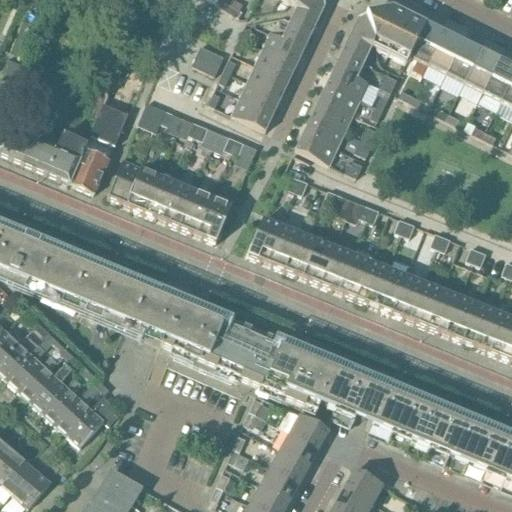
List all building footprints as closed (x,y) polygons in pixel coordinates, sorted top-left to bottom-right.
[(275,0),(295,12),(280,42),(280,43),(303,54),(323,11),(321,0),(275,0)] [(225,15),(229,9),(219,2),(214,9),(225,15)] [(229,9),(225,15),(235,22),(239,15),(229,9)] [(404,68),(408,61),(424,28),(390,11),(356,22),(332,72),(355,83),(356,82),(370,51),(404,68)] [(167,28),(166,27),(142,17),(137,29),(162,39),(167,28)] [(443,37),(430,31),(424,28),(408,61),(426,70),(443,37)] [(238,43),(244,47),(250,35),(243,32),(238,43)] [(295,70),(303,54),(280,43),(280,42),(268,37),(260,54),(295,70)] [(461,46),(443,37),(426,70),(444,79),(461,46)] [(244,47),(238,43),(232,55),(239,58),(244,47)] [(479,55),(461,46),(444,79),(463,88),(479,55)] [(199,51),(191,69),(190,71),(213,81),(222,62),(199,51)] [(260,54),(253,70),(287,87),(295,70),(260,54)] [(497,64),(479,55),(463,88),(481,97),(497,64)] [(222,76),(229,79),(234,68),(228,64),(222,76)] [(511,80),(511,71),(497,64),(481,97),(499,106),(511,80)] [(253,70),(245,87),(280,103),(287,87),(253,70)] [(332,72),(325,88),(359,105),(368,88),(356,82),(355,83),(332,72)] [(229,79),(222,76),(217,87),(224,91),(229,79)] [(390,97),(395,85),(384,79),(378,92),(390,97)] [(511,80),(499,106),(511,112),(511,80)] [(113,85),(109,83),(103,97),(97,94),(86,119),(96,123),(101,110),(102,111),(103,109),(113,85)] [(0,117),(11,90),(0,84),(0,117)] [(245,87),(237,103),(272,119),(280,103),(245,87)] [(352,121),(359,105),(325,88),(317,105),(352,121)] [(407,107),(411,100),(400,95),(396,102),(407,107)] [(212,98),(207,108),(206,109),(213,113),(219,101),(212,98)] [(374,112),(381,115),(386,104),(380,100),(374,112)] [(411,100),(407,107),(418,113),(422,106),(411,100)] [(229,120),(264,137),(272,119),(237,103),(229,120)] [(344,137),(352,121),(317,105),(309,121),(344,137)] [(136,130),(137,131),(154,138),(164,116),(145,108),(136,130)] [(101,110),(96,123),(88,140),(114,151),(127,119),(103,109),(102,111),(101,110)] [(381,115),(374,112),(369,123),(375,126),(381,115)] [(444,126),(447,118),(437,113),(433,120),(444,126)] [(158,129),(166,132),(165,135),(175,139),(181,123),(164,116),(158,129)] [(447,118),(444,126),(455,131),(458,124),(447,118)] [(336,154),(344,137),(309,121),(302,137),(336,154)] [(194,144),(199,131),(181,123),(175,139),(185,144),(186,141),(194,144)] [(0,144),(0,159),(63,186),(67,188),(84,149),(62,139),(59,147),(51,143),(52,139),(28,128),(26,132),(18,129),(14,137),(5,133),(0,144)] [(199,131),(194,144),(201,147),(200,150),(210,154),(217,138),(199,131)] [(362,138),(373,143),(376,137),(365,131),(362,138)] [(480,144),(484,136),(473,131),(470,138),(480,144)] [(484,136),(480,144),(491,149),(495,142),(484,136)] [(302,137),(293,154),(328,171),(336,154),(302,137)] [(229,158),(235,145),(217,138),(210,154),(221,159),(223,155),(229,158)] [(373,143),(362,138),(356,151),(367,156),(373,143)] [(235,145),(229,158),(237,161),(234,169),(246,174),(256,154),(242,148),(235,145)] [(84,149),(67,188),(93,199),(108,164),(84,154),(86,149),(84,149)] [(367,156),(356,151),(353,157),(364,163),(367,156)] [(346,171),(358,177),(361,170),(349,165),(346,171)] [(140,174),(122,166),(121,166),(105,205),(124,212),(140,174)] [(358,177),(346,171),(343,178),(355,183),(358,177)] [(124,212),(142,220),(158,181),(140,174),(124,212)] [(142,220),(151,224),(159,227),(175,188),(158,181),(142,220)] [(293,198),(298,185),(291,182),(286,195),(293,198)] [(298,185),(293,198),(301,201),(306,188),(298,185)] [(159,227),(177,234),(193,196),(175,188),(159,227)] [(177,234),(195,241),(211,203),(193,196),(177,234)] [(329,212),(334,199),(327,196),(322,209),(329,212)] [(334,199),(329,212),(336,215),(334,221),(344,225),(352,206),(334,199)] [(214,249),(227,216),(229,211),(211,203),(195,241),(214,249)] [(365,226),(370,213),(352,206),(344,225),(356,229),(358,223),(365,226)] [(370,213),(365,226),(372,229),(377,216),(370,213)] [(261,223),(247,259),(246,262),(265,270),(280,231),(261,223)] [(400,240),(406,227),(398,224),(393,237),(400,240)] [(406,227),(400,240),(408,243),(413,230),(406,227)] [(0,276),(14,283),(12,288),(11,291),(139,345),(159,296),(0,229),(0,276)] [(265,270),(282,277),(298,238),(280,231),(265,270)] [(282,277),(300,284),(316,245),(298,238),(282,277)] [(436,255),(441,241),(434,239),(429,252),(436,255)] [(441,241),(436,255),(444,257),(449,244),(441,241)] [(300,284),(318,291),(334,252),(316,245),(300,284)] [(318,291),(336,298),(351,259),(334,252),(318,291)] [(472,269),(477,256),(470,253),(464,266),(472,269)] [(477,256),(472,269),(479,272),(484,259),(477,256)] [(336,298),(354,305),(369,266),(351,259),(336,298)] [(387,273),(386,273),(369,266),(354,305),(372,312),(387,273)] [(508,283),(511,273),(511,271),(511,269),(505,267),(500,280),(508,283)] [(405,281),(387,273),(372,312),(389,319),(405,281)] [(389,319),(407,326),(423,288),(405,281),(389,319)] [(407,326),(425,334),(441,295),(423,288),(407,326)] [(425,334),(443,341),(458,302),(441,295),(425,334)] [(168,299),(159,296),(139,345),(149,347),(159,349),(179,303),(168,299)] [(443,341),(461,348),(476,309),(458,302),(443,341)] [(319,408),(352,422),(353,422),(368,387),(349,379),(350,376),(353,377),(353,376),(336,369),(335,371),(179,303),(159,349),(175,356),(173,362),(230,386),(233,381),(315,416),(319,408)] [(461,348),(479,355),(494,316),(476,309),(461,348)] [(479,355),(496,362),(511,323),(494,316),(479,355)] [(496,362),(511,368),(511,323),(496,362)] [(33,332),(44,343),(45,343),(49,337),(36,324),(31,330),(33,332)] [(0,341),(0,381),(4,386),(44,343),(33,332),(19,349),(17,348),(12,342),(5,336),(0,341)] [(51,349),(56,354),(64,361),(63,361),(68,366),(73,360),(49,337),(45,343),(51,349)] [(4,386),(17,397),(42,370),(36,364),(44,356),(51,349),(45,343),(44,343),(4,386)] [(56,354),(42,370),(17,397),(29,408),(54,380),(48,375),(56,367),(57,368),(63,361),(64,361),(56,354)] [(29,408),(41,419),(66,392),(59,385),(71,373),(65,367),(61,371),(54,380),(29,408)] [(80,376),(92,387),(98,393),(104,399),(109,394),(85,371),(80,376)] [(41,419),(54,431),(63,420),(78,403),(72,398),(80,388),(74,383),(66,392),(41,419)] [(54,431),(63,439),(65,441),(89,413),(84,409),(98,393),(92,387),(78,403),(63,420),(54,431)] [(374,422),(370,430),(372,430),(383,435),(380,444),(393,449),(397,441),(421,451),(417,460),(431,465),(435,456),(459,466),(455,475),(469,481),(472,472),(496,482),(493,491),(506,496),(510,487),(511,488),(511,441),(387,390),(385,394),(381,404),(376,416),(374,422)] [(78,453),(102,427),(107,431),(117,420),(102,401),(90,414),(89,413),(65,441),(78,453)] [(248,417),(254,419),(264,423),(268,412),(259,408),(260,407),(253,404),(248,417)] [(254,419),(248,417),(242,429),(249,432),(254,419)] [(299,419),(288,438),(316,454),(327,435),(299,419)] [(288,438),(278,456),(307,472),(316,454),(288,438)] [(231,454),(238,457),(243,444),(237,441),(231,454)] [(0,477),(15,460),(0,447),(0,477)] [(238,457),(231,454),(226,466),(223,472),(240,480),(249,462),(238,457)] [(278,456),(268,474),(297,489),(307,472),(278,456)] [(32,474),(15,460),(0,477),(0,491),(10,500),(32,474)] [(10,500),(24,511),(28,511),(49,488),(32,474),(10,500)] [(268,474),(258,491),(287,507),(297,489),(268,474)] [(381,490),(356,476),(353,474),(343,493),(371,508),(381,490)] [(140,493),(127,486),(110,476),(100,493),(128,511),(133,511),(130,509),(140,493)] [(215,491),(221,494),(227,482),(221,479),(215,491)] [(221,494),(215,491),(209,504),(216,507),(221,494)] [(253,511),(284,511),(287,507),(258,491),(248,509),(253,511)] [(128,511),(100,493),(89,509),(92,511),(128,511)] [(343,493),(333,510),(335,511),(369,511),(371,508),(343,493)]
